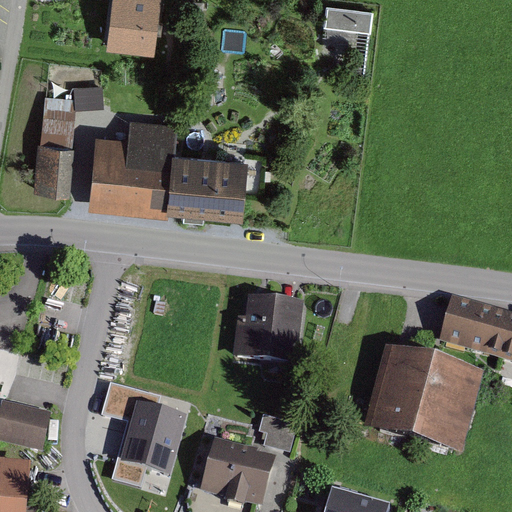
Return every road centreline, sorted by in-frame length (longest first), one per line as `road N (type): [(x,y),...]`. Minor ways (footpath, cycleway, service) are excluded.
road 1 (residential): [(511,287),(116,238)]
road 2 (residential): [(116,238),(78,421),(88,511)]
road 3 (unclassified): [(0,121),(19,0)]
